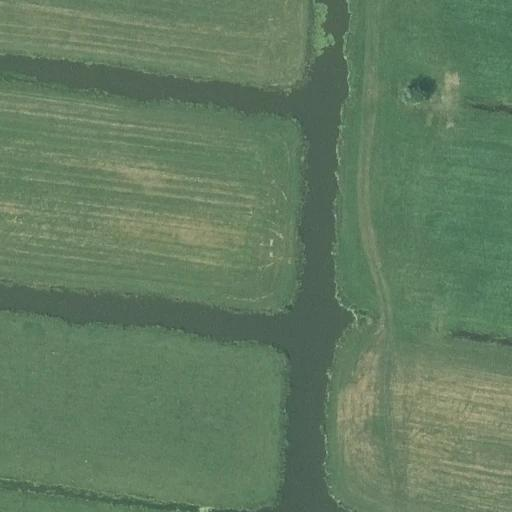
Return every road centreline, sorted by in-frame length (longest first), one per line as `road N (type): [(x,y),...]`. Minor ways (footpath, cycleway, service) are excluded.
road 1 (track): [(388,0),(365,103),(382,350),(511,370)]
road 2 (track): [(382,350),(396,511)]
